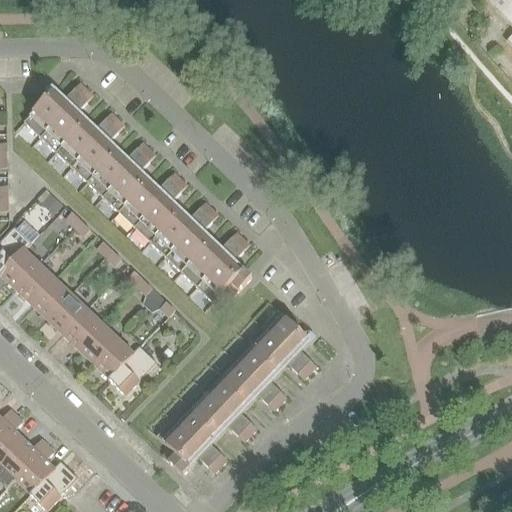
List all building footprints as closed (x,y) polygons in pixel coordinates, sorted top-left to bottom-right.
[(511,0),(485,0),(511,28),(511,38),(507,43),(511,48),(511,0)] [(80,87),(75,92),(81,98),(86,93),(84,90),(81,88),(80,87)] [(49,99),(24,126),(25,126),(40,141),(56,156),(71,171),(87,186),(103,201),(118,216),(134,231),(150,246),(165,261),(181,276),(197,291),(213,306),(225,294),(232,301),(236,297),(252,280),(247,276),(244,273),(243,272),(212,243),(181,213),(165,198),(150,183),(118,153),(103,138),(87,123),(55,92),(52,96),(49,99)] [(75,92),(70,97),(76,103),(81,98),(75,92)] [(86,93),(81,98),(88,104),(93,99),(91,98),(89,95),(86,93)] [(70,97),(65,102),(72,108),(76,103),(70,97)] [(81,98),(76,103),(83,109),(88,104),(81,98)] [(76,103),(72,108),(78,114),(83,109),(76,103)] [(111,117),(106,122),(113,128),(117,123),(115,120),(112,118),(111,117)] [(106,122),(101,127),(108,133),(113,128),(106,122)] [(117,123),(113,128),(119,134),(124,129),(123,128),(120,125),(117,123)] [(101,127),(96,132),(103,138),(108,133),(101,127)] [(113,128),(108,133),(114,139),(119,134),(113,128)] [(108,133),(103,138),(109,144),(114,139),(108,133)] [(142,146),(137,151),(144,158),(149,153),(146,150),(143,148),(142,146)] [(137,151),(132,156),(139,163),(144,158),(137,151)] [(149,153),(144,158),(150,164),(155,159),(154,157),(151,155),(149,153)] [(132,156),(128,162),(134,168),(139,163),(132,156)] [(144,158),(139,163),(145,169),(150,164),(144,158)] [(139,163),(134,168),(141,174),(145,169),(139,163)] [(174,176),(169,182),(175,188),(180,183),(177,180),(175,178),(174,176)] [(169,182),(164,187),(170,193),(175,188),(169,182)] [(180,183),(175,188),(182,194),(187,189),(185,188),(182,185),(180,183)] [(164,187),(159,192),(166,198),(170,193),(164,187)] [(175,188),(170,193),(177,199),(182,194),(175,188)] [(0,189),(0,202),(8,202),(8,189),(0,189)] [(170,193),(166,198),(172,204),(177,199),(170,193)] [(51,198),(43,207),(53,217),(61,208),(51,198)] [(8,202),(0,202),(0,214),(8,214),(8,202)] [(205,206),(200,211),(206,217),(211,212),(209,210),(206,207),(205,206)] [(200,211),(195,216),(202,223),(206,217),(200,211)] [(211,212),(206,217),(213,224),(218,219),(216,217),(214,215),(211,212)] [(74,230),(80,224),(72,215),(65,222),(74,230)] [(195,216),(190,221),(197,228),(202,223),(195,216)] [(206,217),(202,223),(208,229),(213,224),(206,217)] [(202,223),(197,228),(203,234),(208,229),(202,223)] [(80,224),(74,230),(84,239),(90,233),(80,224)] [(0,278),(0,276),(23,252),(24,254),(31,247),(14,230),(0,244),(0,278)] [(236,236),(231,241),(238,247),(242,242),(240,240),(237,237),(236,236)] [(231,241),(226,246),(233,252),(238,247),(231,241)] [(242,242),(238,247),(244,253),(249,248),(248,247),(245,244),(242,242)] [(106,260),(112,254),(103,245),(97,252),(106,260)] [(226,246),(221,251),(228,258),(233,252),(226,246)] [(238,247),(233,252),(239,259),(243,255),(244,253),(238,247)] [(0,276),(0,278),(15,292),(39,267),(24,254),(23,252),(0,276)] [(233,252),(228,258),(234,264),(239,259),(233,252)] [(112,254),(106,260),(115,269),(121,262),(112,254)] [(15,292),(31,307),(55,282),(39,267),(15,292)] [(137,290),(143,284),(134,275),(128,281),(137,290)] [(31,307),(47,322),(70,297),(55,282),(31,307)] [(143,284),(137,290),(145,298),(146,299),(152,292),(143,284)] [(47,322),(62,337),(86,312),(70,297),(47,322)] [(159,312),(160,312),(169,320),(175,314),(166,305),(159,312)] [(62,337),(78,352),(102,327),(86,312),(62,337)] [(172,424),(156,440),(169,452),(162,459),(182,479),(190,471),(205,455),(220,440),(235,424),(250,408),(265,393),(280,377),(294,361),(303,353),(310,345),(306,342),(277,314),(262,330),(252,340),(247,346),(232,361),(217,377),(202,393),(187,408),(172,424)] [(78,352),(94,367),(118,342),(102,327),(78,352)] [(94,367),(109,381),(110,382),(133,357),(132,356),(118,342),(94,367)] [(110,382),(109,381),(108,382),(125,399),(156,366),(139,350),(132,356),(133,357),(110,382)] [(168,351),(163,356),(168,361),(173,355),(168,351)] [(301,355),(295,361),(300,366),(306,360),(301,355)] [(306,360),(300,366),(305,371),(311,365),(306,360)] [(295,361),(288,368),(293,373),(300,366),(295,361)] [(311,365),(305,371),(310,376),(312,374),(315,371),(316,370),(311,365)] [(300,366),(293,373),(298,378),(305,371),(300,366)] [(305,371),(298,378),(303,383),(304,382),(308,378),(310,376),(305,371)] [(271,386),(265,393),(270,398),(276,391),(271,386)] [(276,391),(270,398),(275,402),(281,396),(276,391)] [(265,393),(258,399),(263,404),(270,398),(265,393)] [(281,396),(275,402),(280,407),(282,405),(285,402),(286,401),(281,396)] [(270,398),(263,404),(269,409),(275,402),(270,398)] [(275,402),(269,409),(274,414),(275,413),(278,409),(280,407),(275,402)] [(0,435),(16,419),(10,413),(1,422),(0,420),(0,435)] [(241,417),(235,424),(240,429),(246,422),(241,417)] [(0,435),(0,467),(23,443),(14,434),(23,425),(16,419),(0,435)] [(246,422),(240,429),(245,434),(251,427),(246,422)] [(235,424),(229,430),(234,435),(240,429),(235,424)] [(251,427),(245,434),(250,439),(252,436),(255,433),(256,432),(251,427)] [(240,429),(234,435),(239,440),(245,434),(240,429)] [(245,434),(239,440),(244,445),(245,444),(248,441),(250,439),(245,434)] [(0,467),(0,468),(15,483),(48,449),(41,443),(32,452),(23,443),(0,467)] [(15,483),(30,497),(31,498),(55,473),(54,472),(45,464),(54,455),(48,449),(15,483)] [(211,449),(205,455),(210,460),(216,454),(211,449)] [(216,454),(210,460),(215,465),(221,458),(216,454)] [(205,455),(199,462),(204,466),(210,460),(205,455)] [(221,458),(215,465),(220,470),(222,467),(226,464),(226,463),(221,458)] [(210,460),(204,466),(209,471),(215,465),(210,460)] [(31,498),(30,497),(29,498),(43,511),(48,511),(77,481),(60,465),(54,472),(55,473),(31,498)] [(215,465),(209,471),(214,476),(215,475),(218,472),(220,470),(215,465)]
